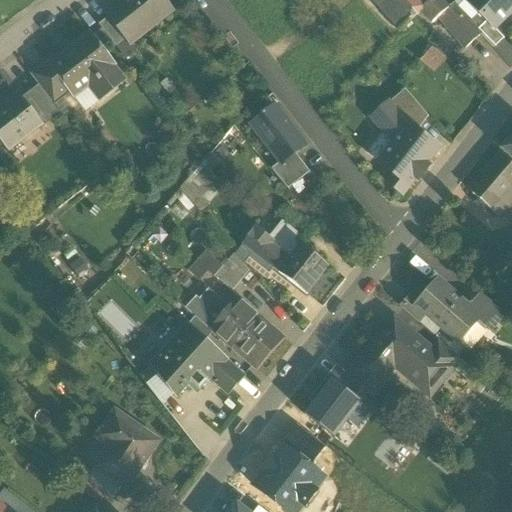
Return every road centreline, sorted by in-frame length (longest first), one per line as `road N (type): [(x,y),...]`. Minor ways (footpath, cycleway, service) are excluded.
road 1 (tertiary): [(192,511),(401,234)]
road 2 (residential): [(401,234),(213,0)]
road 3 (tertiary): [(401,234),(511,95)]
